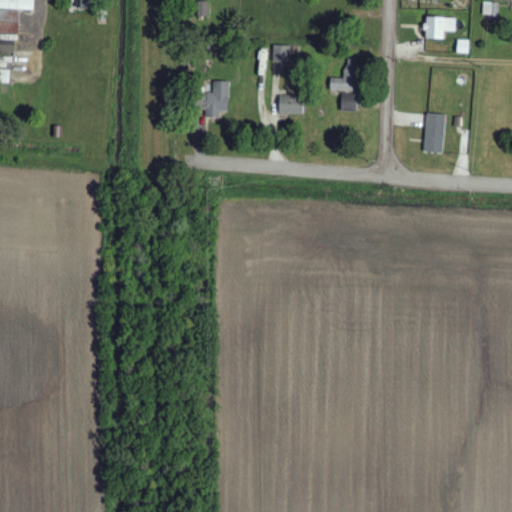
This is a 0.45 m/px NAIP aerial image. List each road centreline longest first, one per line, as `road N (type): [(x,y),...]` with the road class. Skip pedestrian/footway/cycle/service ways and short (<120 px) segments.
road 1 (residential): [(386,174),(188,160)]
road 2 (residential): [(386,174),(388,0)]
road 3 (residential): [(511,180),(386,174)]
